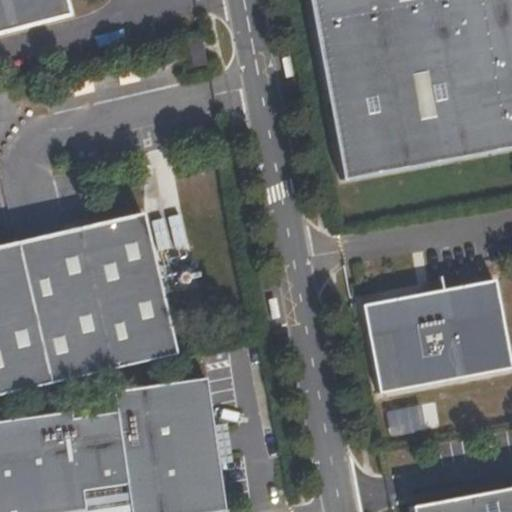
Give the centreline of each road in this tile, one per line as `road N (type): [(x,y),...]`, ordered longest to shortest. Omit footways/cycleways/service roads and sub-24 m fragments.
road 1 (unclassified): [(343,503),(244,0)]
road 2 (unclassified): [(511,469),(343,503)]
